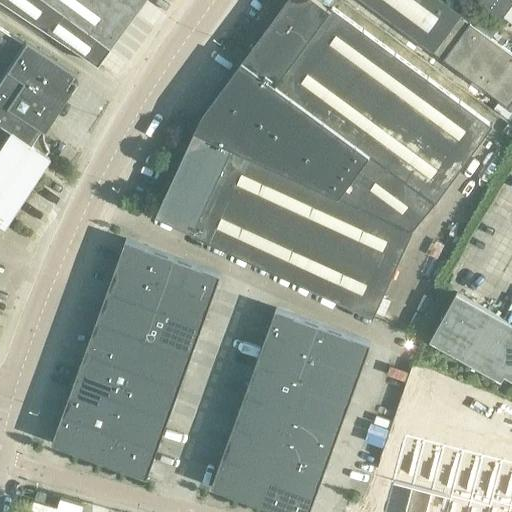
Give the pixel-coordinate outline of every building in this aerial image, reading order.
[(0,0),(95,63),(141,0),(0,0)] [(195,129),(156,214),(193,231),(192,234),(373,317),(412,230),(436,201),(493,125),(332,7),(331,9),(318,0),(285,0),(242,60),(245,62),(220,95),(204,118),(198,130),(195,129)] [(511,53),(438,0),(363,0),(511,107),(511,53)] [(511,0),(480,0),(501,15),(511,0)] [(460,16),(491,38),(496,30),(466,8),(460,16)] [(0,27),(0,217),(1,219),(47,147),(43,139),(42,130),(43,121),(47,113),(72,74),(0,27)] [(220,274),(125,240),(52,443),(147,477),(220,274)] [(511,309),(474,288),(469,298),(510,322),(511,318),(511,309)] [(511,322),(457,292),(430,340),(501,379),(505,373),(511,377),(511,322)] [(309,511),(370,343),(275,308),(211,487),(281,511),(309,511)] [(511,511),(511,462),(405,435),(384,511),(511,511)]
